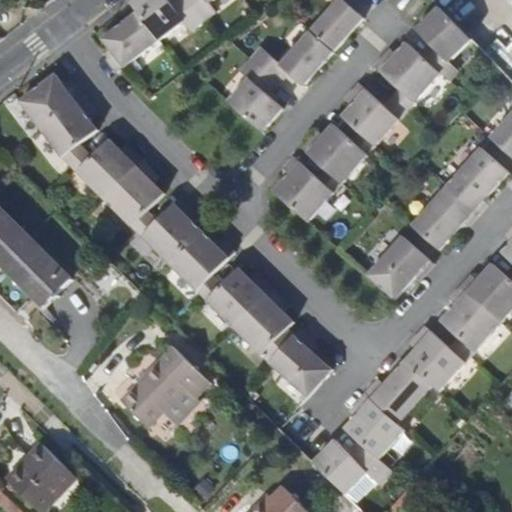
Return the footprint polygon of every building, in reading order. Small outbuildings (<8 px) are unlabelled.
[(207,23),(188,0),(184,0),(175,7),(169,0),(141,0),(135,6),(141,14),(163,42),(187,23),(194,33),(207,23)] [(217,0),(188,0),(207,23),(219,14),(212,4),(217,0)] [(341,0),(314,32),(337,53),(352,35),(367,19),(349,2),(350,0),(341,0)] [(474,38),(440,7),(427,21),(419,30),(439,47),(428,59),(445,74),(453,81),(462,70),(453,62),(474,38)] [(163,42),(141,14),(106,41),(118,57),(110,62),(120,75),(127,69),(163,42)] [(264,48),(254,60),(278,81),(288,70),(307,87),(318,75),(337,53),(314,32),(284,65),(264,48)] [(511,44),(509,48),(499,38),(485,51),(502,68),(511,78),(511,76),(511,44)] [(445,74),(428,59),(410,43),(400,54),(394,60),(388,55),(378,66),(403,89),(419,103),(445,74)] [(278,81),(254,60),(243,72),(252,79),(232,103),(266,133),(277,120),(287,110),(268,93),(278,81)] [(64,80),(59,73),(23,100),(44,128),(88,96),(78,84),(71,89),(64,80)] [(403,120),(388,106),(363,84),(352,96),(359,102),(352,109),(346,117),(363,132),(379,147),(403,120)] [(419,103),(403,89),(396,98),(411,112),(419,103)] [(97,109),(88,96),(44,128),(65,157),(83,144),(101,130),(95,121),(90,114),(97,109)] [(411,112),(396,98),(388,106),(403,120),(411,112)] [(511,117),(495,137),(511,152),(511,117)] [(372,155),(356,141),(338,124),(327,136),(322,142),(316,137),(305,148),(330,171),(345,184),(372,155)] [(379,147),(363,132),(356,141),(372,155),(379,147)] [(118,144),(113,139),(95,156),(80,171),(107,199),(146,161),(135,150),(129,156),(118,144)] [(89,150),(83,144),(65,157),(73,165),(89,150)] [(511,173),(511,171),(485,147),(451,187),(479,211),(495,192),(511,173)] [(80,171),(95,156),(89,150),(73,165),(80,171)] [(338,193),(322,179),(298,157),(287,169),(293,174),(286,183),(278,192),(312,222),(338,193)] [(168,194),(151,178),(157,172),(151,166),(146,161),(107,199),(134,227),(150,212),(168,194)] [(345,184),(330,171),(322,179),(338,193),(345,184)] [(479,211),(451,187),(416,226),(444,250),(461,231),(479,211)] [(194,221),(188,215),(194,210),(183,198),(159,221),(144,236),(171,264),(204,231),(194,221)] [(0,261),(40,301),(66,274),(0,208),(0,261)] [(150,212),(134,227),(139,231),(154,216),(150,212)] [(159,221),(154,216),(139,231),(144,236),(159,221)] [(210,237),(204,231),(171,264),(199,291),(214,276),(237,253),(226,242),(220,248),(210,237)] [(435,260),(407,236),(372,275),(400,300),(417,281),(435,260)] [(474,275),(463,287),(503,323),(511,313),(511,278),(495,263),(486,273),(479,280),(474,275)] [(249,277),(241,269),(223,286),(209,301),(236,329),(274,291),(263,280),(257,285),(249,277)] [(219,281),(214,276),(199,291),(204,296),(219,281)] [(223,286),(219,281),(204,296),(209,301),(223,286)] [(503,323),(463,287),(452,299),(458,304),(449,315),(443,322),(461,338),(477,352),(503,323)] [(288,315),(280,308),(285,301),(274,291),(236,329),(263,356),(289,330),(296,324),(288,315)] [(434,387),(441,393),(468,363),(452,349),(427,327),(417,339),(423,344),(414,354),(407,362),(434,387)] [(295,337),(289,330),(263,356),(270,364),(295,337)] [(315,354),(295,337),(270,364),(309,399),(334,372),(315,354)] [(477,352),(461,338),(457,343),(472,357),(477,352)] [(472,357),(457,343),(452,349),(468,363),(472,357)] [(207,384),(170,349),(116,401),(144,429),(183,391),(192,400),(207,384)] [(434,387),(407,362),(387,383),(372,401),(399,425),(434,387)] [(364,447),(380,461),(406,431),(399,425),(372,401),(366,396),(355,407),(361,413),(352,423),(345,430),(364,447)] [(314,464),(346,496),(369,474),(377,482),(388,469),(380,461),(364,447),(353,459),(335,441),(324,454),(314,464)] [(41,446),(5,481),(36,511),(42,511),(75,480),(41,446)] [(377,482),(381,487),(394,474),(388,469),(377,482)] [(346,496),(355,506),(378,484),(377,482),(369,474),(346,496)] [(400,511),(428,481),(421,475),(412,485),(388,511),(387,511),(400,511)] [(300,511),(279,491),(265,504),(256,511),(253,511),(250,510),(248,511),(300,511)] [(261,499),(250,510),(253,511),(256,511),(265,504),(261,499)]
